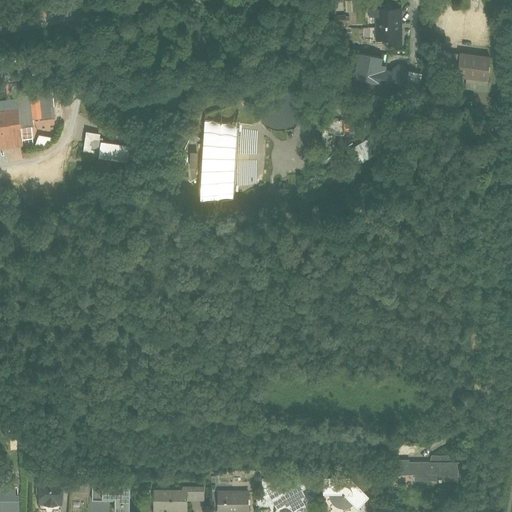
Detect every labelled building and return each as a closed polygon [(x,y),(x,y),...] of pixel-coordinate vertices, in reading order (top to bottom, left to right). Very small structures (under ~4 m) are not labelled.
[(401,17),(368,16),(368,26),(375,26),(375,48),(391,48),(391,55),(401,55),(401,17)] [(463,86),(494,88),(496,62),(464,60),(463,86)] [(381,65),(359,61),(354,83),(403,93),(407,78),(404,73),(397,71),(392,73),(391,78),(385,76),(386,72),(379,71),(381,65)] [(55,93),(0,98),(0,145),(30,143),(27,121),(58,118),(55,93)] [(348,124),(334,124),(334,118),(324,118),(324,150),(333,150),(333,143),(348,143),(348,124)] [(105,131),(89,129),(87,149),(95,150),(94,155),(131,159),(132,143),(104,140),(105,131)] [(390,143),(384,132),(345,152),(353,167),(377,154),(376,151),(390,143)] [(203,142),(203,150),(196,150),(196,158),(196,165),(202,165),(202,175),(207,175),(208,161),(208,142),(203,142)] [(415,450),(399,451),(399,466),(422,465),(422,471),(437,471),(464,471),(464,460),(464,453),(455,453),(455,447),(438,447),(438,454),(415,454),(415,450)] [(325,501),(329,506),(335,510),(342,511),(351,511),(358,509),(362,504),(360,502),(370,490),(353,471),(324,471),(324,487),(326,487),(325,493),(324,494),(325,501)] [(64,474),(39,473),(39,499),(64,499),(64,474)] [(262,486),(263,504),(275,505),(274,511),(271,511),(270,511),(305,511),(308,511),(308,509),(310,506),(310,505),(307,504),(312,500),(310,495),(312,492),(309,486),(312,484),(306,475),(304,477),(302,474),(268,474),(269,486),(262,486)] [(0,502),(15,503),(15,492),(15,483),(12,483),(12,479),(0,478),(0,502)] [(98,493),(98,478),(89,478),(89,493),(98,493)] [(124,479),(98,478),(98,493),(111,493),(110,506),(124,506),(124,479)] [(187,480),(187,483),(160,483),(159,511),(193,511),(194,498),(210,498),(210,481),(187,480)] [(257,484),(224,484),(223,508),(257,509),(257,484)]
